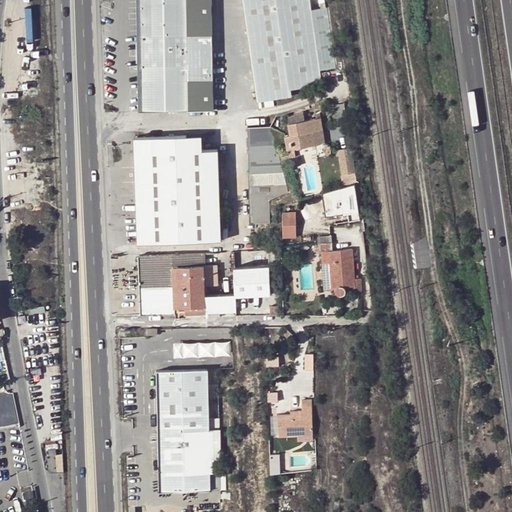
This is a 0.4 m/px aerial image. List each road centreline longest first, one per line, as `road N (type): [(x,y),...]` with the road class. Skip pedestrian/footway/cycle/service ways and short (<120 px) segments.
road 1 (primary): [(66,0),(88,511)]
road 2 (primary): [(104,511),(83,0)]
road 3 (motorway): [(463,0),(511,356)]
road 4 (unclassified): [(0,225),(45,511)]
